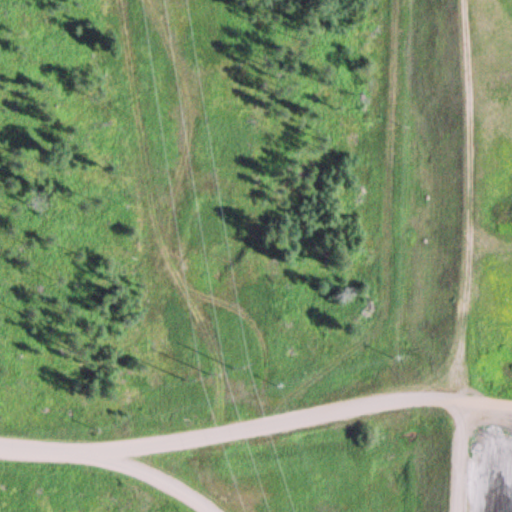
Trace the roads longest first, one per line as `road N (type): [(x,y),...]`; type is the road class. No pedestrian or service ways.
road 1 (residential): [(0,444),(81,457),(371,403),(511,403)]
road 2 (residential): [(204,511),(165,481),(81,457)]
